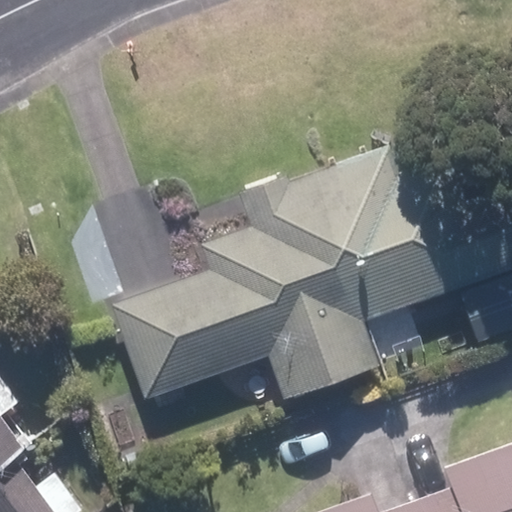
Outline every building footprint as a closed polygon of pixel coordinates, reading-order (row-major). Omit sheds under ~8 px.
[(189,241),(198,267),(99,302),(134,396),(258,351),(274,395),(368,363),(352,318),(511,260),(511,201),(503,176),(455,193),(441,153),(387,172),(377,144),(277,179),(275,172),(229,189),(242,223),(189,241)] [(0,448),(9,441),(0,429),(0,448)] [(511,511),(511,447),(434,475),(441,494),(408,506),(410,511),(511,511)] [(28,487),(0,448),(0,511),(70,511),(77,507),(50,471),(28,487)] [(410,511),(408,506),(389,511),(364,511),(361,500),(327,511),(410,511)]
